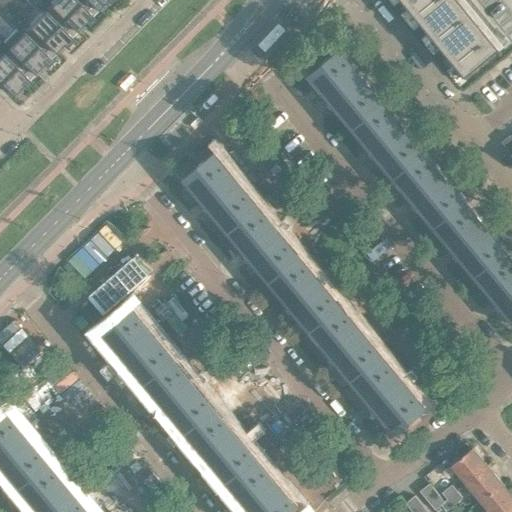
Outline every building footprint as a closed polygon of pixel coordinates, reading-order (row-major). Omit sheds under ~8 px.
[(50,2),(49,4),(51,6),(52,5),(78,30),(76,27),(85,18),(87,20),(98,9),(99,9),(90,0),(50,0),(49,2),(50,2)] [(90,0),(99,9),(100,9),(97,6),(102,0),(90,0)] [(404,0),(408,4),(421,20),(428,28),(441,44),(448,53),(465,74),(488,55),(496,48),(500,45),(469,8),(462,0),(404,0)] [(28,25),(30,27),(31,26),(57,52),(57,51),(54,48),(64,39),(66,41),(77,30),(78,31),(78,30),(52,5),(51,6),(46,11),(44,9),(41,12),(39,11),(28,23),(29,24),(28,25)] [(9,49),(10,48),(36,73),(33,70),(42,60),(45,63),(56,51),(57,52),(31,26),(30,27),(25,33),(23,30),(20,33),(15,29),(2,42),(9,49)] [(35,73),(36,73),(10,48),(9,49),(4,54),(2,51),(0,52),(0,81),(11,92),(14,95),(15,94),(12,91),(21,82),(24,84),(35,73)] [(334,103),(351,124),(381,99),(339,48),(318,65),(318,64),(314,68),(309,73),(327,94),(324,97),(331,106),(334,103)] [(423,149),(381,99),(351,124),(369,145),(365,148),(372,156),(376,153),(393,174),(423,149)] [(511,136),(510,134),(501,141),(511,153),(511,154),(511,136)] [(435,225),(465,200),(423,149),(393,174),(411,195),(407,198),(414,207),(418,204),(435,225)] [(209,206),(227,227),(257,202),(214,151),(193,168),(189,171),(189,172),(184,176),(202,198),(199,201),(206,209),(209,206)] [(460,254),(477,275),(507,250),(465,200),(435,225),(453,246),(449,249),(456,257),(460,254)] [(248,260),(251,257),(269,278),(299,253),(257,202),(227,227),(244,248),(241,251),(248,260)] [(511,256),(507,250),(477,275),(495,296),(491,299),(498,308),(502,305),(511,317),(511,256)] [(293,307),(311,328),(341,303),(299,253),(269,278),(286,299),(283,302),(290,310),(293,307)] [(383,354),(382,353),(341,303),(311,328),(328,349),(324,352),(332,361),(335,358),(352,379),(383,354)] [(123,363),(126,360),(144,381),(174,356),(131,305),(110,322),(106,325),(106,326),(101,330),(119,352),(116,355),(123,363)] [(425,405),(383,354),(352,379),(370,400),(366,403),(373,411),(377,408),(395,430),(400,426),(404,423),(404,422),(425,405)] [(168,411),(186,432),(216,407),(174,356),(144,381),(161,402),(158,405),(165,414),(168,411)] [(2,410),(3,411),(6,409),(5,407),(15,399),(5,387),(0,391),(0,408),(2,410)] [(210,461),(228,482),(258,457),(216,407),(186,432),(203,453),(200,456),(207,464),(210,461)] [(19,485),(49,460),(7,408),(6,409),(3,411),(0,413),(0,465),(2,464),(19,485)] [(451,464),(466,482),(487,465),(472,446),(451,464)] [(296,511),(300,509),(258,457),(228,482),(245,503),(242,506),(246,511),(251,511),(252,511),(296,511)] [(88,511),(91,510),(49,460),(19,485),(36,506),(33,509),(35,511),(88,511)] [(481,500),(502,482),(487,465),(466,482),(481,500)] [(429,482),(420,490),(435,509),(441,504),(444,501),(444,500),(429,482)] [(501,511),(511,503),(511,494),(502,482),(481,500),(490,511),(501,511)] [(457,490),(452,484),(442,491),(447,498),(457,490)] [(446,510),(462,496),(457,490),(447,498),(444,500),(444,501),(441,504),(446,510)] [(428,511),(414,494),(405,502),(413,511),(428,511)] [(511,511),(511,503),(501,511),(511,511)]
